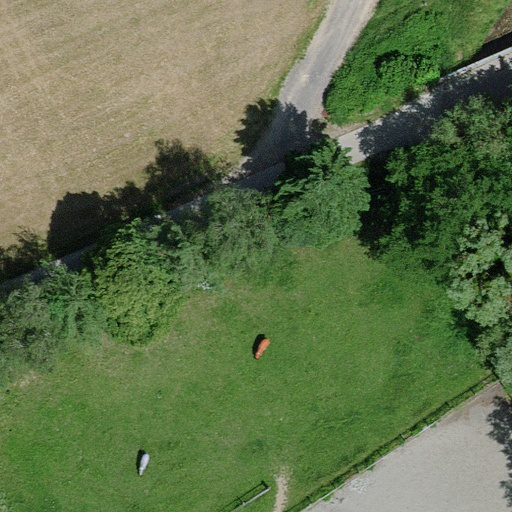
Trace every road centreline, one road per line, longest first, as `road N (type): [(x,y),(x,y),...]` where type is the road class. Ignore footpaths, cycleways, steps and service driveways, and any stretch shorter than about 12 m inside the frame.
road 1 (track): [(0,289),(511,61)]
road 2 (track): [(284,161),(283,134),(355,0)]
